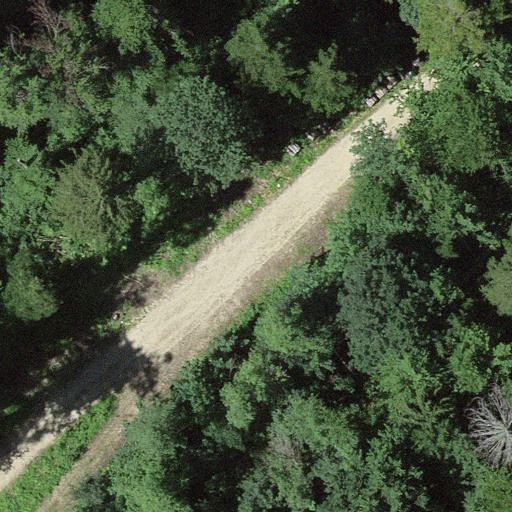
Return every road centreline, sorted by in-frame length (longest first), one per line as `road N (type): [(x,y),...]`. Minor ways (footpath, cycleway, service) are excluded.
road 1 (track): [(0,471),(115,358),(227,277),(400,109),(444,79),(511,60)]
road 2 (track): [(227,277),(152,383),(41,511)]
